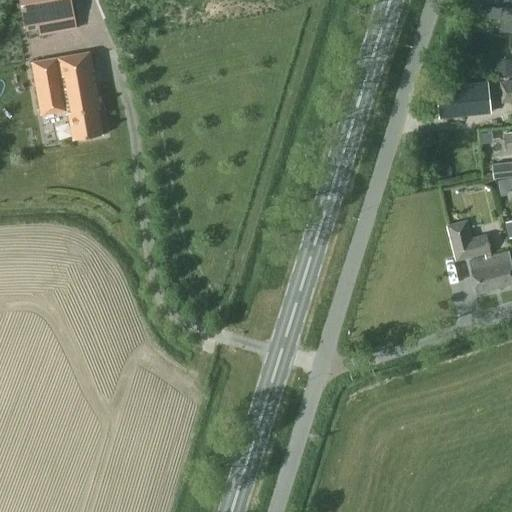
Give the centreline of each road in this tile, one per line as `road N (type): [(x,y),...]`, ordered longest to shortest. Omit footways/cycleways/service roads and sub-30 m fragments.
road 1 (primary): [(230,511),(391,0)]
road 2 (unclassified): [(322,367),(434,0)]
road 3 (residential): [(322,367),(371,360),(511,315)]
road 4 (unclassified): [(276,511),(322,367)]
